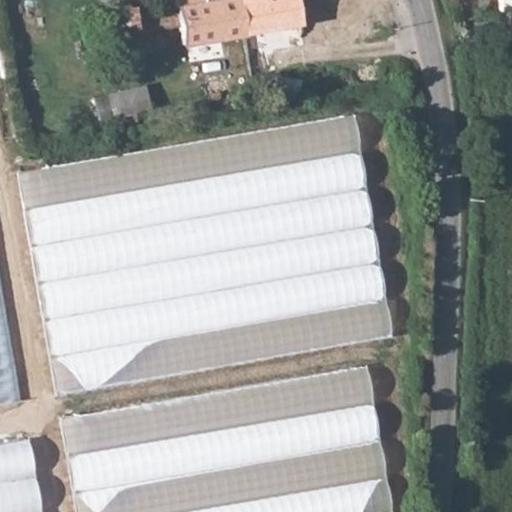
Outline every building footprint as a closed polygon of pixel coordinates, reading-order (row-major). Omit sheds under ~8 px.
[(171,0),(173,7),(146,13),(150,31),(175,27),(179,45),(283,28),(285,39),(301,38),(295,0),(171,0)] [(511,0),(498,0),(501,19),(511,17),(511,0)] [(276,75),(272,91),(299,97),(306,97),(310,94),(311,89),(310,84),(306,82),(276,75)] [(99,123),(150,116),(146,87),(95,94),(99,123)] [(357,117),(19,165),(51,390),(389,342),(357,117)] [(388,511),(368,368),(63,410),(77,511),(388,511)] [(0,511),(45,511),(36,446),(0,450),(0,511)]
